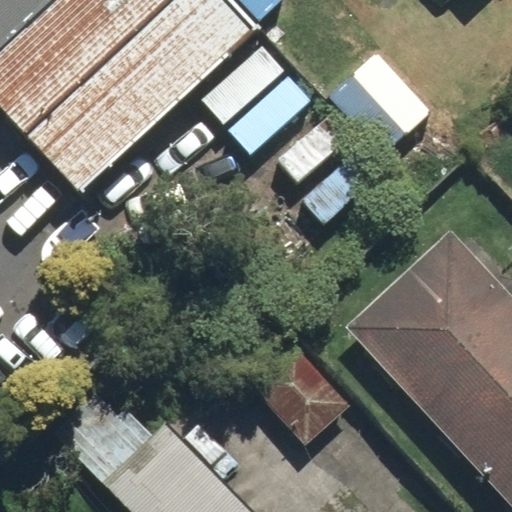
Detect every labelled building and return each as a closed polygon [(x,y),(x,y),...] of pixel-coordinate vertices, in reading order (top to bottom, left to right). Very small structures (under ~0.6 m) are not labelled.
[(251,0),(0,0),(0,55),(92,152),(251,0)] [(511,96),(511,39),(494,22),(434,84),(481,129),(511,96)] [(511,263),(465,211),(350,312),(511,496),(511,263)] [(300,329),(249,372),(311,444),(362,401),(300,329)] [(165,427),(122,379),(66,429),(141,511),(266,511),(178,415),(165,427)]
